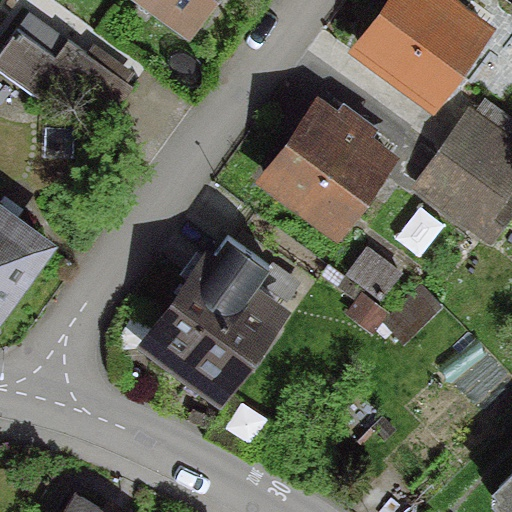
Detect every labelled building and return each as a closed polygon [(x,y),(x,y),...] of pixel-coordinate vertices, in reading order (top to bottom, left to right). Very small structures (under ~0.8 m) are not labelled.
[(204,0),(150,0),(186,26),(204,0)] [(388,0),(355,47),(427,99),(479,28),(455,10),(463,0),(388,0)] [(58,78),(108,114),(128,87),(63,39),(51,56),(12,28),(0,45),(0,71),(41,102),(58,78)] [(330,117),(313,105),(261,176),(332,229),(384,157),(362,141),(370,129),(338,106),(330,117)] [(500,196),(511,179),(511,151),(462,115),(436,150),(500,196)] [(436,150),(411,184),(488,239),(511,206),(511,205),(500,196),(436,150)] [(0,297),(39,243),(13,224),(11,215),(0,207),(0,297)] [(247,290),(264,266),(223,236),(206,260),(202,257),(149,331),(151,347),(216,393),(276,310),(247,290)] [(511,505),(511,469),(494,487),(511,505)] [(100,511),(77,497),(67,511),(100,511)]
